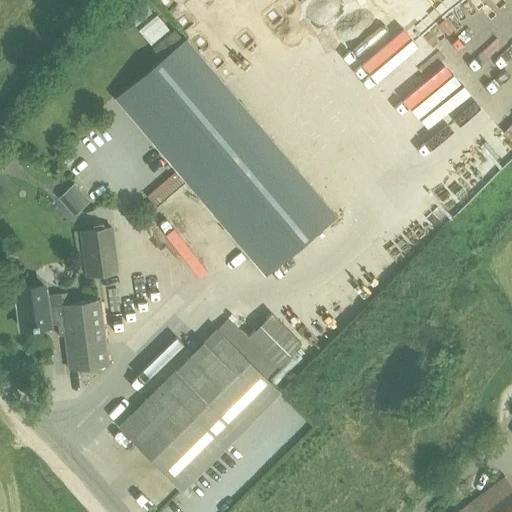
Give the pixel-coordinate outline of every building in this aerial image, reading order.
[(132,0),(121,9),(136,26),(151,12),(140,0),(132,0)] [(376,0),(364,0),(374,21),(384,16),(376,0)] [(157,15),(139,30),(151,45),(169,29),(157,15)] [(116,97),(265,274),(336,214),(186,37),(116,97)] [(360,110),(379,140),(397,129),(378,98),(360,110)] [(332,106),(289,142),(298,152),(340,116),(332,106)] [(337,130),(359,158),(368,152),(346,123),(337,130)] [(75,166),(85,187),(102,179),(91,158),(75,166)] [(317,182),(333,201),(349,188),(333,168),(317,182)] [(81,230),(87,275),(117,271),(112,226),(81,230)] [(103,301),(135,300),(135,278),(103,279),(103,301)] [(66,335),(70,368),(108,364),(99,299),(62,304),(61,292),(45,295),(43,284),(16,288),(21,328),(58,323),(59,335),(66,335)] [(249,337),(287,372),(308,348),(271,312),(249,337)] [(119,425),(183,489),(280,391),(217,328),(119,425)] [(511,511),(511,483),(505,475),(458,511),(511,511)] [(144,493),(138,501),(150,511),(162,511),(164,511),(144,493)]
